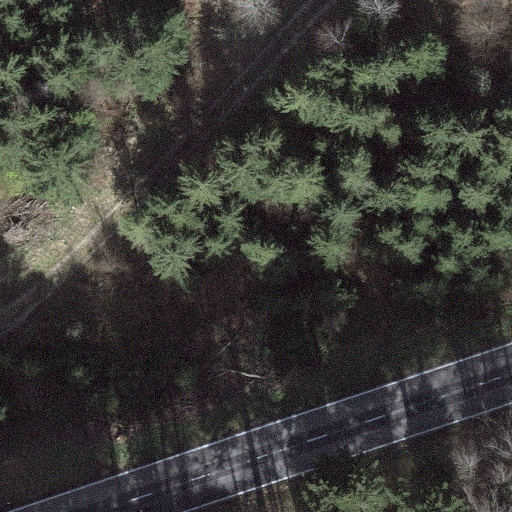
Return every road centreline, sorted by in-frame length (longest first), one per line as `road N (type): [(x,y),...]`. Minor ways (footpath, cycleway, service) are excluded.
road 1 (track): [(319,0),(0,327)]
road 2 (secondary): [(511,372),(94,511)]
